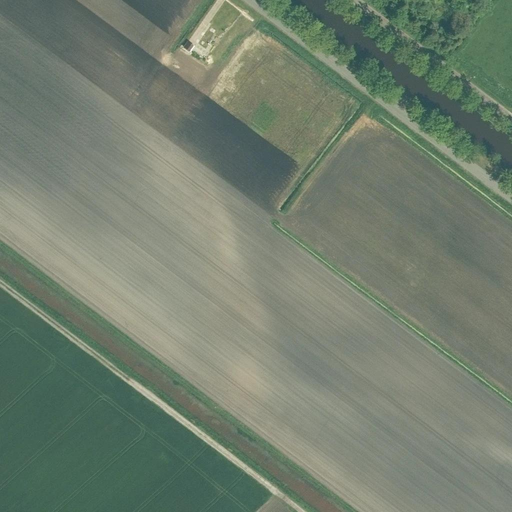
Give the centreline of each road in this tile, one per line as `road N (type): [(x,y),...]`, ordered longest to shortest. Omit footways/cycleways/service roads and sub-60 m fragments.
road 1 (tertiary): [(511,198),(251,0)]
road 2 (unclassified): [(303,511),(130,381)]
road 3 (unclassified): [(511,119),(354,0)]
